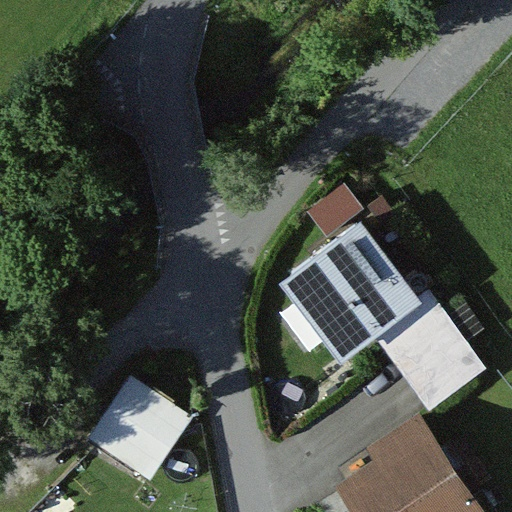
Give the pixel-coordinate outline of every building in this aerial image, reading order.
[(434,296),(375,219),(299,276),(358,353),(389,330),(434,296)] [(415,364),(445,403),(497,364),(441,290),(434,296),(389,330),(415,364)] [(201,420),(143,378),(100,436),(159,478),(201,420)] [(387,443),(395,454),(355,481),(376,511),(488,511),(497,506),(433,412),(410,428),(387,443)] [(488,511),(511,511),(504,502),(497,506),(488,511)]
